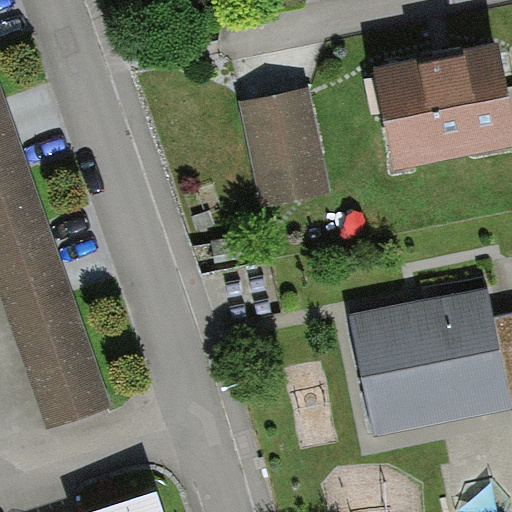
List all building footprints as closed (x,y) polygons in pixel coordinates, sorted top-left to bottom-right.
[(490,50),(369,76),(388,164),(509,139),(490,50)] [(306,91),(244,103),(265,203),(327,190),(306,91)] [(0,97),(0,299),(42,420),(105,398),(0,97)] [(476,291),(345,318),(367,426),(495,399),(492,382),(511,377),(511,350),(490,355),(476,291)] [(165,511),(161,497),(116,511),(165,511)]
